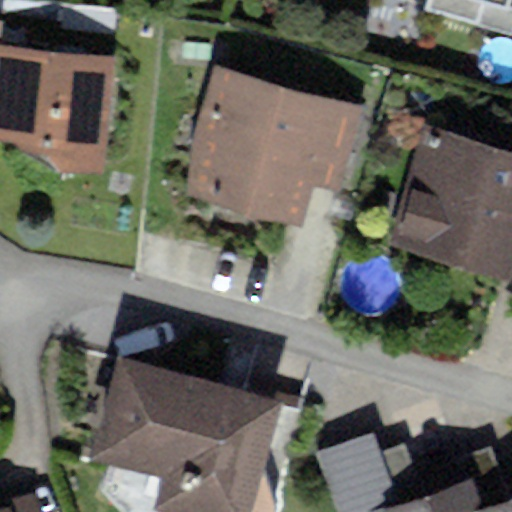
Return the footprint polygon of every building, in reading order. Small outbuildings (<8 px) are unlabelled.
[(5,19),(0,18),(0,136),(49,144),(71,172),(103,171),(118,58),(3,49),(5,19)] [(365,119),(224,81),(193,196),(307,227),(315,197),(342,204),(365,119)] [(511,154),(425,132),(394,251),(511,281),(511,154)] [(255,511),(285,404),(128,362),(102,460),(174,480),(166,511),(170,511),(255,511)] [(5,506),(0,507),(0,511),(40,511),(34,491),(3,501),(5,506)] [(474,511),(469,496),(417,511),(474,511)]
